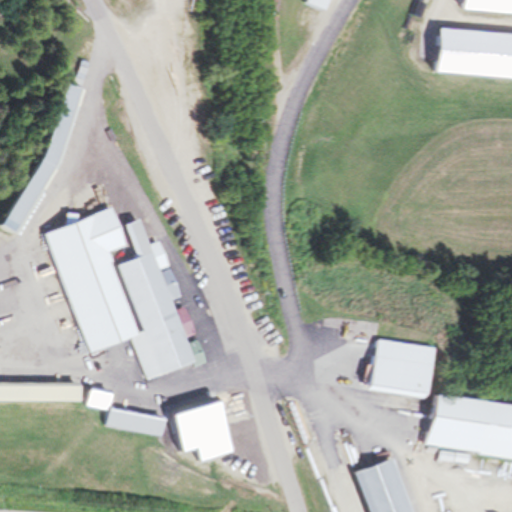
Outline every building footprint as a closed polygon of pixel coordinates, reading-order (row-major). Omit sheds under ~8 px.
[(308,0),(307,4),(325,11),(328,0),(308,0)] [(511,79),(511,34),(435,30),(432,74),(511,79)] [(43,231),(83,354),(129,338),(143,380),(192,364),(183,339),(190,337),(158,240),(144,245),(136,219),(115,226),(110,209),(43,231)] [(363,391),(419,398),(426,348),(370,341),(363,391)] [(0,401),(76,402),(76,383),(0,382),(0,401)] [(106,391),(85,390),(84,408),(106,409),(106,391)] [(511,407),(431,397),(425,448),(511,459),(511,407)] [(183,445),(198,441),(195,430),(225,421),(220,404),(175,417),(183,445)] [(158,436),(160,419),(105,411),(102,428),(158,436)] [(370,511),(414,511),(397,459),(357,472),(370,511)]
